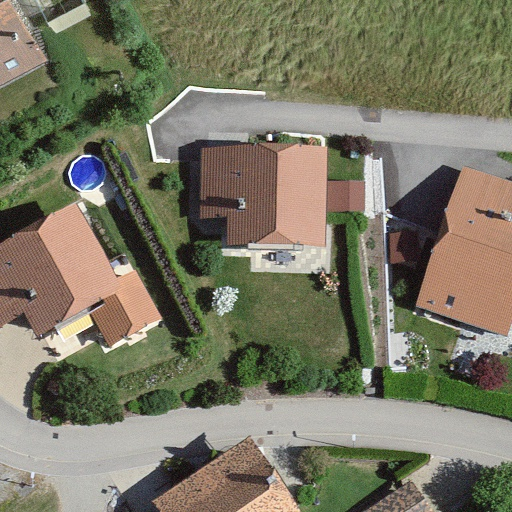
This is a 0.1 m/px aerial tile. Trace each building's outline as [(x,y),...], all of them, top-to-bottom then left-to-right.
[(0,77),(19,67),(0,33),(0,77)] [(298,261),(301,162),(189,158),(187,229),(210,229),(209,258),(298,261)] [(507,196),(447,175),(399,313),(486,343),(511,267),(511,228),(497,223),(507,196)] [(93,293),(49,219),(0,248),(0,331),(4,330),(16,350),(71,318),(92,353),(141,324),(115,280),(93,293)] [(261,511),(220,454),(138,511),(261,511)] [(410,511),(392,489),(361,511),(410,511)]
